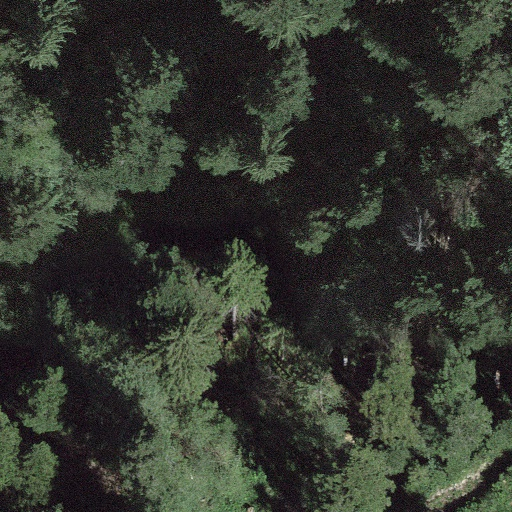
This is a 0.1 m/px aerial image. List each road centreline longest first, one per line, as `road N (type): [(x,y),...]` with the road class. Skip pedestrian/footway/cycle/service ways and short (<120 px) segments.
road 1 (track): [(195,511),(81,461),(0,440)]
road 2 (track): [(511,448),(387,511)]
